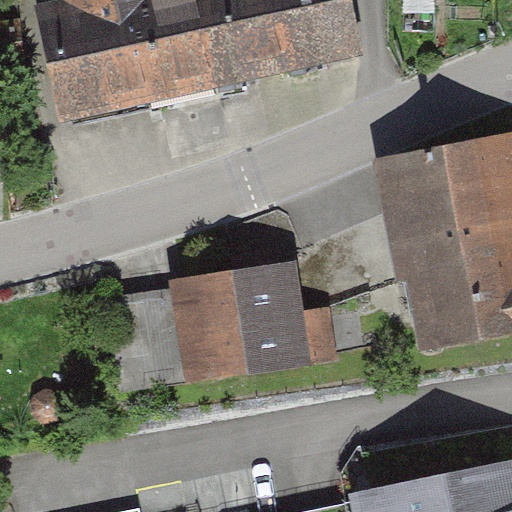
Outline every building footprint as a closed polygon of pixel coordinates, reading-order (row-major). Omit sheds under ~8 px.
[(13,0),(0,0),(0,64),(25,59),(13,0)] [(38,0),(70,130),(371,58),(356,0),(38,0)] [(511,143),(374,168),(410,360),(511,340),(511,143)] [(295,262),(171,284),(189,389),(313,368),(295,262)] [(511,511),(511,467),(354,501),(356,511),(511,511)]
